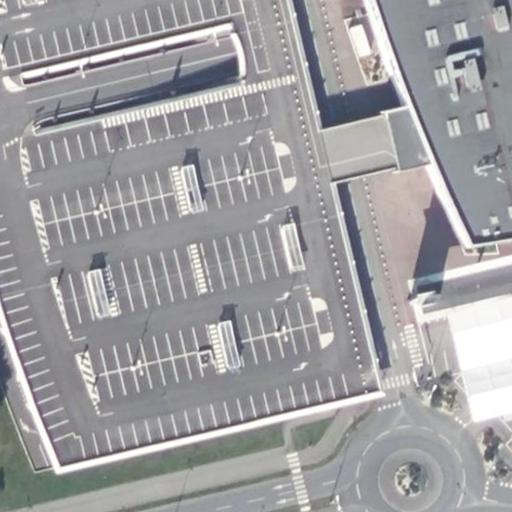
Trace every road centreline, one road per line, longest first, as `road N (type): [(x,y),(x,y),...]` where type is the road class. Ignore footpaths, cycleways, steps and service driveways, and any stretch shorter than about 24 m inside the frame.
road 1 (unclassified): [(375,452),(336,480),(210,511)]
road 2 (unclassified): [(445,511),(458,478),(443,445),(406,434),(375,452)]
